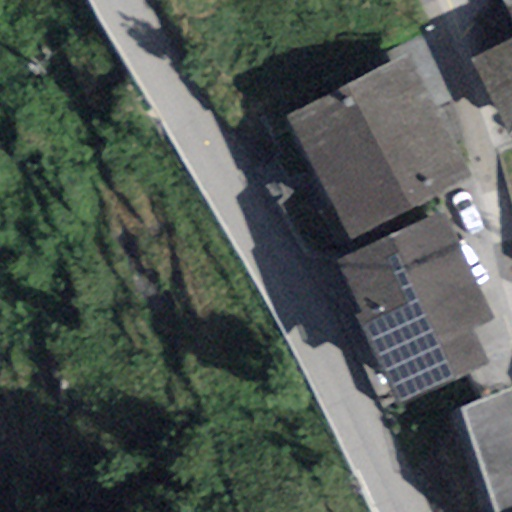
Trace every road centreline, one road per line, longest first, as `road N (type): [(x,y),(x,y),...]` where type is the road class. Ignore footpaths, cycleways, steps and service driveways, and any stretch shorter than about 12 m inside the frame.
road 1 (unclassified): [(401,511),(255,228),(123,0)]
road 2 (residential): [(432,0),(511,261)]
